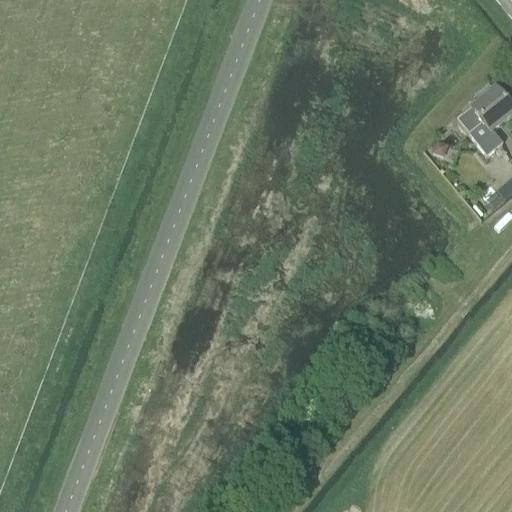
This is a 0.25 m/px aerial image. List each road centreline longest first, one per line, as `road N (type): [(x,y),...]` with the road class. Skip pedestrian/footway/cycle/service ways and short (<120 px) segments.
road 1 (unclassified): [(259,0),(65,511)]
road 2 (track): [(280,511),(511,231)]
